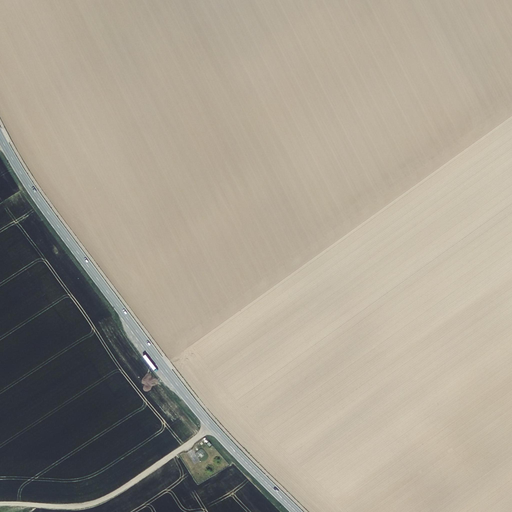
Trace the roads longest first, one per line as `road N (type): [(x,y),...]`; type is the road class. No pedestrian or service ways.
road 1 (tertiary): [(0,138),(185,395),(296,511)]
road 2 (track): [(0,503),(99,501),(211,426)]
